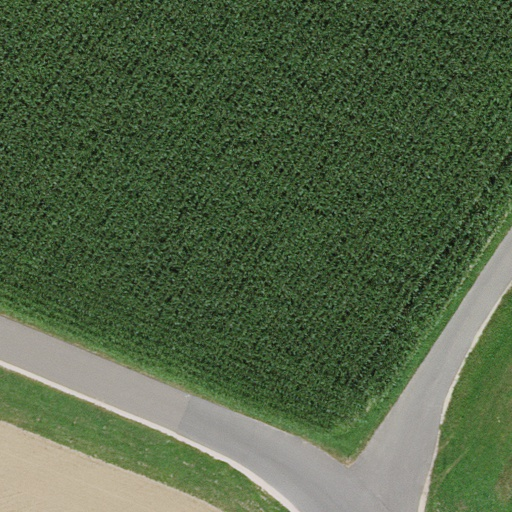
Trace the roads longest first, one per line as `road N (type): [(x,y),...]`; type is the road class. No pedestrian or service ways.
road 1 (residential): [(333,511),(288,471),(225,433),(0,331)]
road 2 (unclassified): [(511,255),(375,511)]
